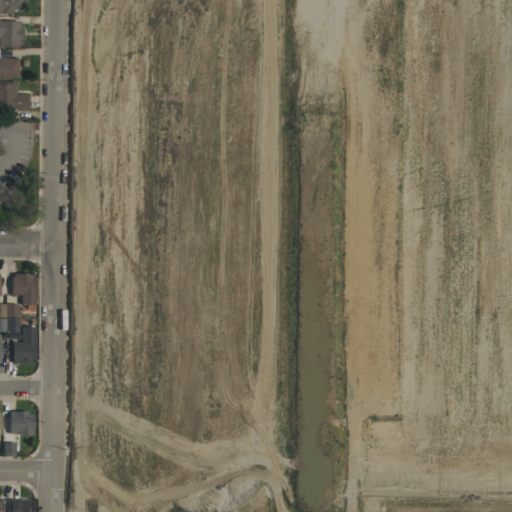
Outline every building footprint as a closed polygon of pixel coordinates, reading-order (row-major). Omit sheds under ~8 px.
[(0,0),(21,0),(21,3),(20,3),(20,8),(10,9),(10,13),(0,13),(0,0)] [(0,46),(0,20),(17,20),(17,27),(20,27),(20,40),(17,40),(17,46),(0,46)] [(0,77),(0,57),(16,57),(16,77),(0,77)] [(0,80),(14,81),(13,83),(14,83),(14,89),(13,93),(26,93),(26,108),(0,108),(0,80)] [(33,304),(32,304),(32,306),(27,306),(28,304),(18,304),(18,301),(17,301),(17,297),(18,297),(18,294),(15,293),(15,295),(9,295),(9,276),(10,276),(10,273),(29,273),(29,276),(33,276),(33,304)] [(16,317),(3,317),(3,303),(4,303),(4,302),(14,302),(14,303),(16,303),(16,317)] [(16,331),(4,331),(4,317),(16,317),(16,331)] [(33,359),(28,359),(28,362),(10,362),(10,359),(9,340),(14,340),(14,341),(19,341),(19,338),(17,338),(17,334),(19,334),(19,326),(33,326),(33,359)] [(15,434),(15,431),(12,431),(12,433),(6,433),(6,411),(30,410),(30,434),(15,434)] [(13,455),(0,455),(0,442),(13,442),(13,455)] [(30,499),(30,508),(30,511),(5,511),(5,498),(30,499)]
